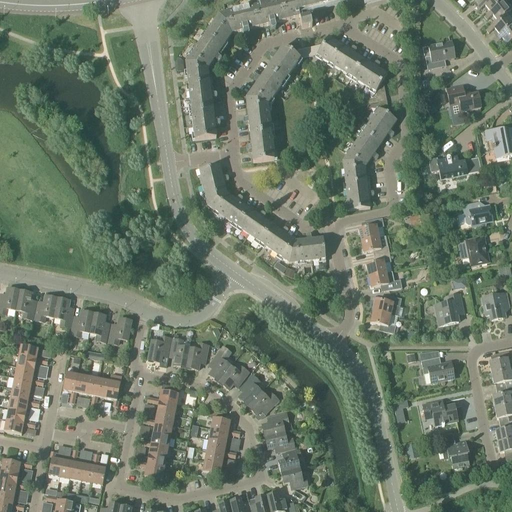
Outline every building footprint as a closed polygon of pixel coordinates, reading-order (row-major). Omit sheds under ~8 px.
[(293,0),(297,15),(355,0),(364,0),(366,3),(378,0),(293,0)] [(484,8),(489,14),(505,1),(505,0),(502,2),(501,0),(487,0),(476,9),(479,12),(484,8)] [(272,4),(267,5),(266,6),(256,8),(245,11),(231,14),(218,18),(215,22),(209,31),(203,40),(197,49),(190,58),(185,66),(186,72),(187,87),(189,99),(190,110),(191,121),(193,132),(193,137),(194,137),(195,143),(216,141),(215,134),(215,131),(214,130),(214,129),(218,128),(217,124),(214,124),(213,118),(212,107),(211,101),(215,101),(214,96),(210,97),(210,96),(210,94),(210,92),(209,86),(208,80),(208,79),(208,77),(207,71),(208,71),(214,62),(217,64),(220,60),(217,58),(218,56),(219,54),(221,52),(226,44),(227,43),(228,42),(231,37),(235,36),(242,34),(243,34),(243,37),(248,36),(247,33),(250,32),(261,29),(269,27),(270,31),(273,30),(275,30),(274,26),(276,25),(292,22),(286,1),(272,4)] [(505,1),(489,14),(484,18),(486,22),(492,17),(497,23),(505,17),(506,17),(511,12),(511,11),(511,9),(511,10),(510,11),(503,3),(505,1)] [(497,23),(486,32),(488,35),(494,31),(499,37),(511,26),(511,24),(511,25),(505,17),(497,23)] [(309,19),(299,22),(301,31),(311,29),(309,19)] [(511,26),(499,37),(493,42),(496,45),(501,40),(506,46),(506,47),(511,42),(511,26)] [(321,61),(351,80),(363,62),(353,56),(355,52),(356,52),(355,50),(353,49),(352,49),(351,50),(349,53),(347,52),(343,49),(336,45),(328,39),(326,42),(324,44),(323,46),(305,51),(307,59),(316,57),(322,60),(321,61)] [(440,63),(452,60),(449,44),(429,48),(431,58),(424,60),(427,73),(441,70),(440,63)] [(266,72),(284,84),(297,67),(296,66),(300,61),(303,60),(300,52),(290,54),(288,53),(285,51),(282,49),(278,55),(277,57),(276,59),(273,57),(272,56),(270,56),(269,59),(269,60),(270,61),(273,63),(266,72)] [(363,62),(351,80),(370,92),(370,91),(375,94),(377,101),(385,99),(384,91),(382,83),(387,77),(377,70),(379,67),(379,66),(379,65),(376,63),(375,64),(374,65),(372,68),(363,62)] [(254,89),(246,102),(268,107),(275,97),(284,84),(266,72),(263,76),(260,81),(257,79),(256,78),(254,79),(253,81),(253,83),(254,83),(257,85),(256,87),(254,89)] [(461,115),(480,111),(477,95),(463,98),(462,89),(446,92),(449,108),(459,106),(461,115)] [(444,106),(442,97),(435,98),(437,107),(444,106)] [(268,107),(246,102),(248,121),(246,121),(244,122),(243,122),(242,123),(243,126),(244,127),(245,126),(248,126),(249,137),(271,135),(268,107)] [(386,103),(377,105),(379,111),(375,116),(362,134),(380,146),(385,138),(386,137),(389,139),(390,140),(392,139),(393,137),(393,135),(392,135),(389,133),(396,123),(389,118),(388,111),(386,103)] [(511,157),(511,132),(503,135),(501,129),(484,132),(486,142),(491,142),(494,159),(490,159),(490,161),(490,162),(511,157)] [(344,161),(342,164),(364,169),(371,160),(374,162),(375,162),(376,162),(378,160),(377,158),(374,156),(375,154),(380,146),(362,134),(351,150),(344,161)] [(252,158),(253,165),(274,163),(273,157),(271,135),(249,137),(251,149),(247,149),(246,149),(245,150),(246,153),(247,154),(248,154),(251,153),(252,156),(252,158)] [(440,182),(466,176),(464,164),(457,165),(456,159),(450,160),(450,159),(448,158),(446,158),(445,160),(445,162),(437,163),(437,160),(428,162),(430,175),(439,173),(440,182)] [(474,173),(481,169),(477,163),(471,167),(474,173)] [(364,169),(342,164),(344,181),(345,189),(347,208),(348,207),(349,214),(369,211),(368,199),(372,199),(373,199),(373,198),(373,195),(372,194),(371,194),(367,194),(367,192),(367,191),(364,169)] [(219,168),(198,173),(200,182),(202,190),(207,208),(226,195),(223,184),(227,183),(228,183),(228,182),(228,179),(227,178),(226,178),(222,179),(222,177),(221,175),(219,168)] [(207,208),(236,229),(249,211),(241,206),(239,205),(241,202),(242,201),(242,200),(239,198),(238,198),(237,199),(235,202),(226,195),(207,208)] [(473,206),(461,208),(463,217),(466,218),(464,220),(465,226),(468,227),(471,226),(472,230),(486,228),(485,225),(492,223),(489,209),(485,209),(484,211),(478,213),(476,211),(475,212),(473,206)] [(256,217),(249,211),(236,229),(259,245),(272,227),(264,222),(262,221),(264,218),(265,217),(265,216),(262,214),(261,214),(260,215),(258,218),(256,217)] [(428,215),(419,217),(421,225),(430,223),(428,215)] [(421,227),(418,217),(409,219),(411,229),(421,227)] [(358,232),(360,244),(378,240),(376,230),(383,228),(382,221),(369,224),(370,229),(358,232)] [(279,232),(272,227),(259,245),(289,266),(294,243),(285,237),(287,234),(288,233),(287,232),(285,230),(284,230),(283,231),(281,234),(279,232)] [(306,242),(294,243),(289,266),(319,262),(325,261),(322,240),(316,241),(311,241),(310,238),(310,237),(309,236),(306,236),(305,237),(306,238),(306,242)] [(378,240),(360,244),(363,255),(375,253),(376,259),(389,256),(385,239),(378,240)] [(470,268),(488,265),(483,240),(458,245),(461,261),(469,260),(470,268)] [(368,279),(385,275),(383,265),(391,264),(389,256),(376,259),(378,265),(365,267),(368,279)] [(279,271),(278,272),(282,276),(283,274),(286,270),(281,267),(279,271)] [(503,280),(510,279),(511,278),(509,269),(508,269),(501,271),(503,280)] [(292,281),(294,276),(295,273),(287,270),(285,275),(284,277),(292,281)] [(385,275),(368,279),(370,291),(383,288),(384,294),(401,291),(400,282),(394,283),(392,274),(386,275),(385,275)] [(465,280),(452,282),(454,292),(467,289),(465,280)] [(7,311),(15,313),(19,293),(7,291),(5,298),(0,297),(0,296),(0,316),(6,317),(7,311)] [(19,293),(15,313),(24,315),(22,321),(32,323),(36,304),(30,303),(32,296),(19,293)] [(501,305),(507,303),(505,296),(481,300),(485,318),(489,317),(491,323),(504,320),(501,305)] [(455,311),(461,310),(459,297),(448,299),(449,305),(438,307),(439,314),(435,314),(438,329),(458,325),(455,311)] [(44,319),(53,321),(57,301),(45,299),(43,305),(38,304),(34,323),(43,325),(44,319)] [(375,302),(372,314),(390,317),(397,319),(401,301),(388,299),(387,304),(375,302)] [(57,301),(53,321),(61,322),(60,328),(70,330),(73,311),(68,310),(69,303),(57,301)] [(81,334),(89,336),(93,316),(81,314),(79,321),(74,319),(70,338),(80,340),(81,334)] [(390,317),(372,314),(370,325),(382,328),(381,334),(393,336),(395,329),(388,327),(390,317)] [(93,316),(89,336),(97,337),(96,343),(106,345),(109,327),(104,326),(105,319),(93,316)] [(127,343),(131,324),(118,321),(117,328),(111,327),(108,346),(117,348),(118,342),(127,343)] [(167,360),(170,341),(161,339),(160,345),(151,343),(147,363),(160,365),(161,359),(167,360)] [(173,368),(185,370),(189,351),(181,349),(182,343),(172,341),(169,360),(174,361),(173,368)] [(189,351),(185,370),(198,373),(199,366),(204,367),(208,348),(198,346),(197,352),(189,351)] [(20,348),(18,359),(36,362),(35,365),(41,366),(42,362),(36,360),(38,351),(20,348)] [(208,377),(218,385),(230,369),(223,363),(227,359),(219,353),(208,368),(212,372),(208,377)] [(101,355),(101,356),(96,356),(95,362),(103,364),(105,356),(101,355)] [(494,363),(488,364),(491,376),(509,372),(507,361),(509,361),(508,355),(493,358),(494,363)] [(415,364),(414,356),(406,357),(407,365),(415,364)] [(36,362),(18,359),(16,370),(34,373),(35,365),(36,362)] [(423,377),(430,375),(432,385),(452,381),(448,365),(436,368),(435,361),(420,364),(423,377)] [(230,369),(218,385),(228,392),(232,387),(237,390),(248,375),(241,369),(237,374),(230,369)] [(32,384),(32,382),(34,373),(16,370),(14,380),(32,384)] [(41,380),(49,382),(52,372),(44,370),(41,380)] [(509,372),(491,376),(493,387),(499,386),(500,391),(511,388),(511,382),(511,383),(509,372)] [(71,394),(70,400),(75,401),(76,395),(74,395),(77,377),(69,375),(66,375),(62,392),(65,393),(71,394)] [(76,395),(84,397),(88,379),(77,377),(74,395),(76,395)] [(109,383),(105,401),(114,403),(113,408),(117,409),(118,403),(116,403),(120,385),(121,380),(110,377),(109,383)] [(238,400),(247,409),(261,395),(255,389),(259,384),(252,378),(239,391),(243,395),(238,400)] [(88,379),(84,397),(93,398),(95,399),(98,381),(88,379)] [(37,387),(38,383),(32,382),(32,384),(14,380),(12,391),(30,394),(31,386),(37,387)] [(92,404),(96,405),(97,399),(105,401),(109,383),(98,381),(95,399),(93,398),(92,404)] [(501,397),(491,399),(494,410),(511,406),(511,404),(511,401),(511,400),(511,388),(500,391),(501,397)] [(27,405),(28,403),(30,394),(12,391),(12,393),(10,401),(27,405)] [(159,402),(153,401),(152,406),(158,407),(159,404),(176,408),(178,397),(161,393),(159,402)] [(261,395),(247,409),(256,418),(261,413),(265,417),(278,403),(271,396),(267,401),(261,395)] [(34,404),(28,403),(27,405),(10,401),(8,412),(25,415),(27,407),(33,408),(34,404)] [(159,404),(158,407),(156,415),(174,418),(176,408),(159,404)] [(441,404),(427,407),(423,408),(426,423),(433,421),(435,429),(457,424),(453,408),(442,411),(441,404)] [(511,406),(494,410),(496,421),(502,420),(503,425),(511,423),(511,406)] [(23,426),(24,424),(25,415),(8,412),(6,423),(23,426)] [(233,439),(234,433),(228,432),(230,424),(221,422),(222,416),(210,413),(209,420),(212,421),(210,431),(228,435),(227,437),(233,439)] [(172,429),(174,418),(156,415),(155,423),(154,425),(172,429)] [(261,427),(264,440),(284,435),(282,427),(288,425),(285,416),(267,420),(268,426),(261,427)] [(155,423),(149,422),(148,427),(154,428),(152,436),(170,440),(172,429),(154,425),(155,423)] [(29,429),(29,425),(24,424),(23,426),(6,423),(4,434),(21,437),(23,428),(29,429)] [(504,431),(494,433),(497,444),(511,440),(511,423),(503,425),(504,431)] [(210,431),(208,442),(226,445),(227,437),(228,435),(210,431)] [(284,435),(264,440),(267,452),(274,450),(275,456),(294,451),(292,442),(286,443),(284,435)] [(170,440),(152,436),(151,444),(145,443),(144,448),(150,450),(150,447),(168,450),(170,440)] [(511,440),(497,444),(499,455),(505,454),(506,463),(511,462),(511,440)] [(224,456),(224,453),(226,445),(208,442),(206,453),(224,456)] [(452,471),(468,468),(466,458),(468,457),(465,444),(445,448),(448,462),(450,461),(452,471)] [(418,457),(416,445),(406,447),(408,459),(418,457)] [(148,457),(166,461),(168,450),(150,447),(150,450),(148,457)] [(278,465),(280,476),(299,471),(296,460),(300,459),(299,452),(282,456),(283,463),(278,465)] [(223,459),(229,460),(230,455),(224,453),(224,456),(206,453),(204,463),(222,467),(223,459)] [(52,460),(51,460),(48,478),(59,480),(63,462),(55,461),(56,455),(53,454),(52,460)] [(164,471),(166,461),(148,457),(147,465),(146,468),(164,471)] [(78,459),(73,458),(71,464),(63,462),(59,480),(70,482),(73,464),(77,465),(78,459)] [(3,462),(1,473),(18,477),(20,469),(31,471),(32,466),(21,463),(20,466),(3,462)] [(94,469),(91,486),(102,488),(105,471),(98,469),(99,463),(94,463),(93,468),(94,469)] [(204,463),(202,474),(211,476),(219,478),(219,480),(226,481),(227,476),(220,475),(222,467),(204,463)] [(70,482),(80,484),(84,467),(77,465),(73,464),(70,482)] [(141,464),(140,469),(146,471),(144,479),(162,483),(164,471),(146,468),(147,465),(141,464)] [(80,484),(91,486),(94,469),(93,468),(84,467),(80,484)] [(299,471),(280,476),(283,487),(289,486),(291,492),(307,488),(306,481),(302,482),(299,471)] [(1,473),(0,476),(0,484),(16,487),(16,490),(21,491),(22,486),(17,485),(18,477),(1,473)] [(0,495),(14,498),(16,490),(16,487),(0,484),(0,495)] [(0,506),(12,509),(12,507),(14,498),(0,495),(0,506)] [(277,496),(265,498),(268,511),(287,511),(285,500),(278,501),(277,496)] [(248,505),(249,511),(268,511),(265,498),(254,501),(256,507),(249,508),(248,505)] [(240,501),(229,504),(230,511),(249,511),(248,505),(241,507),(240,501)] [(55,511),(78,511),(79,506),(57,502),(57,505),(55,511)]
